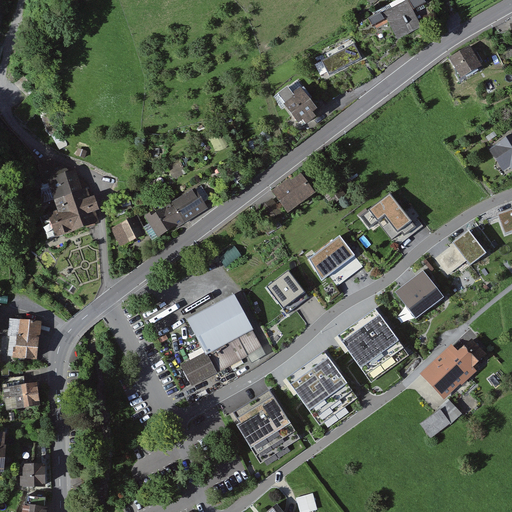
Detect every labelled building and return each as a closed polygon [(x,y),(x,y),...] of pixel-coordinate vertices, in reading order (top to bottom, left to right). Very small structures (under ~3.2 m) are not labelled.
[(411,1),(388,14),(402,39),(425,26),(411,1)] [(384,14),(369,20),(373,28),(387,22),(384,14)] [(356,45),(323,60),(331,77),(364,62),(356,45)] [(453,57),(466,78),(485,66),(472,46),(453,57)] [(321,110),(297,81),(279,95),(302,124),(321,110)] [(36,92),(17,113),(26,122),(45,101),(36,92)] [(511,137),(491,153),(508,176),(511,173),(511,137)] [(87,152),(78,150),(76,157),(85,159),(87,152)] [(82,189),(76,169),(63,173),(60,163),(55,165),(54,160),(37,166),(44,187),(42,205),(53,201),(57,212),(46,215),(54,239),(100,224),(88,188),(82,189)] [(179,164),(169,168),(173,178),(183,174),(179,164)] [(292,213),(319,194),(306,176),(280,195),(292,213)] [(346,196),(338,185),(324,195),(332,206),(346,196)] [(207,209),(194,188),(145,218),(157,239),(207,209)] [(416,228),(390,194),(359,218),(368,230),(378,223),(391,241),(402,233),(405,237),(416,228)] [(123,212),(132,209),(129,198),(120,201),(123,212)] [(511,210),(498,216),(505,236),(511,233),(511,210)] [(145,235),(136,217),(112,229),(121,247),(145,235)] [(487,254),(469,231),(453,243),(454,245),(435,260),(448,277),(467,262),(471,267),(487,254)] [(364,268),(340,237),(309,259),(321,281),(329,277),(337,287),(347,279),(364,268)] [(221,257),(226,265),(241,256),(236,247),(221,257)] [(308,294),(288,268),(262,287),(281,314),(300,300),(308,294)] [(444,298),(424,271),(409,282),(395,293),(416,320),(444,298)] [(192,389),(264,354),(237,298),(189,321),(206,357),(182,368),(192,389)] [(411,356),(376,305),(335,335),(370,384),(411,356)] [(43,324),(19,322),(15,358),(39,361),(43,324)] [(454,347),(423,377),(446,401),(477,371),(475,369),(486,358),(472,344),(461,355),(454,347)] [(361,400),(324,348),(282,378),(319,430),(361,400)] [(39,385),(6,389),(9,410),(41,407),(39,385)] [(299,439),(270,391),(229,416),(260,465),(299,439)] [(447,410),(422,427),(431,440),(456,422),(447,410)] [(9,446),(7,446),(8,433),(0,432),(0,470),(7,471),(9,446)] [(49,465),(25,465),(25,487),(49,487),(49,465)] [(312,494),(296,498),(299,511),(314,511),(316,511),(312,494)] [(47,511),(49,500),(30,497),(27,511),(47,511)]
